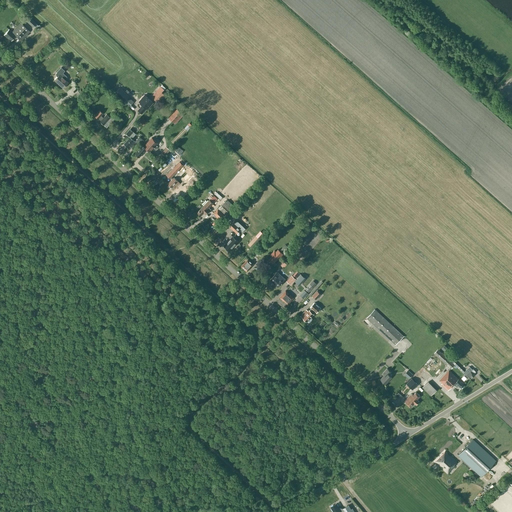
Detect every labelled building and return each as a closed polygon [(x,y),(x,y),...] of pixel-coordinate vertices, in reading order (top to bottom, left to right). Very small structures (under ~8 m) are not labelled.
[(25,20),(33,27),(36,24),(29,17),(25,20)] [(20,22),(12,32),(9,29),(4,35),(10,41),(16,35),(21,40),(30,31),(26,28),(28,26),(24,22),(22,24),(20,22)] [(63,73),(64,71),(61,67),(56,72),(57,72),(55,74),(56,76),(57,77),(54,80),(63,88),(68,82),(65,80),(67,78),(66,76),(63,73)] [(160,86),(151,97),(158,103),(165,95),(162,92),(164,90),(160,86)] [(114,93),(123,101),(128,95),(119,87),(114,93)] [(76,94),(80,98),(84,93),(80,89),(76,94)] [(153,103),(143,94),(139,99),(142,102),(139,105),(141,106),(138,110),(142,113),(147,107),(148,108),(153,103)] [(169,117),(174,122),(182,114),(177,108),(169,117)] [(111,117),(110,117),(106,114),(103,118),(101,115),(103,113),(99,110),(94,115),(97,119),(98,118),(100,120),(99,121),(103,125),(106,127),(110,124),(111,125),(111,124),(114,122),(114,121),(113,120),(114,119),(111,117)] [(127,147),(129,145),(131,147),(136,143),(134,141),(132,139),(136,134),(134,132),(131,129),(126,134),(130,137),(124,144),(127,147)] [(147,146),(150,149),(154,145),(158,140),(155,137),(147,146)] [(145,148),(146,147),(144,146),(142,148),(141,146),(135,153),(139,157),(145,150),(146,149),(145,148)] [(172,150),(170,154),(176,158),(178,155),(172,150)] [(181,167),(178,164),(166,175),(170,179),(171,178),(172,179),(168,184),(172,189),(176,185),(177,186),(180,183),(174,177),(173,178),(172,177),(181,167)] [(205,215),(210,210),(208,208),(213,203),(209,200),(204,206),(197,212),(201,216),(201,215),(203,213),(205,215)] [(225,216),(233,208),(226,200),(218,208),(225,215),(225,216)] [(220,220),(225,216),(225,215),(218,208),(213,213),(217,216),(217,217),(220,220)] [(242,232),(247,226),(242,221),(241,223),(237,220),(234,224),(233,223),(229,227),(237,234),(240,230),(242,232)] [(235,238),(236,237),(234,235),(233,237),(231,235),(228,237),(231,240),(225,246),(228,250),(235,243),(234,243),(237,240),(235,238)] [(248,244),(254,249),(262,240),(256,235),(248,244)] [(268,259),(273,263),(282,253),(277,249),(276,251),(274,249),(269,254),(271,256),(268,259)] [(251,266),(254,263),(248,258),(245,261),(241,266),(246,271),(251,266)] [(277,272),(270,280),(278,287),(285,279),(277,272)] [(301,274),(294,281),(299,286),(306,278),(303,276),(304,274),(303,273),(301,274)] [(292,275),(287,281),(291,285),(296,279),(292,275)] [(305,289),(308,292),(314,285),(310,282),(305,289)] [(299,295),(303,298),(308,293),(304,289),(299,295)] [(313,295),(316,299),(321,293),(318,290),(313,295)] [(286,291),(280,297),(288,304),(293,298),(286,291)] [(311,317),(316,312),(320,308),(314,302),(310,307),(311,308),(308,311),(306,310),(301,316),(307,321),(308,322),(309,322),(312,320),(312,318),(311,317)] [(374,309),(367,317),(396,345),(403,336),(374,309)] [(453,363),(438,349),(434,353),(451,368),(455,365),(453,363)] [(472,370),(469,367),(465,371),(454,362),(453,363),(455,365),(464,373),(470,379),(474,374),(471,371),(472,370)] [(385,375),(380,379),(385,384),(391,377),(389,374),(391,372),(387,368),(383,373),(385,375)] [(405,373),(409,377),(416,370),(413,368),(410,372),(408,370),(405,373)] [(449,370),(439,380),(442,383),(441,384),(448,390),(453,384),(457,387),(458,386),(461,388),(464,385),(449,370)] [(419,373),(414,378),(425,390),(430,385),(419,373)] [(406,383),(412,390),(418,384),(412,378),(406,383)] [(416,392),(413,395),(411,394),(404,401),(407,404),(410,407),(414,403),(416,405),(419,401),(417,399),(420,396),(416,392)] [(465,448),(456,440),(449,447),(481,476),(496,461),(473,439),(465,448)] [(438,449),(440,447),(435,441),(430,445),(436,453),(439,451),(438,449)] [(445,451),(435,461),(448,473),(455,466),(454,465),(457,462),(445,451)] [(351,511),(347,505),(342,508),(339,508),(336,503),(330,507),(333,511),(342,511),(344,511),(345,511),(351,511)]
